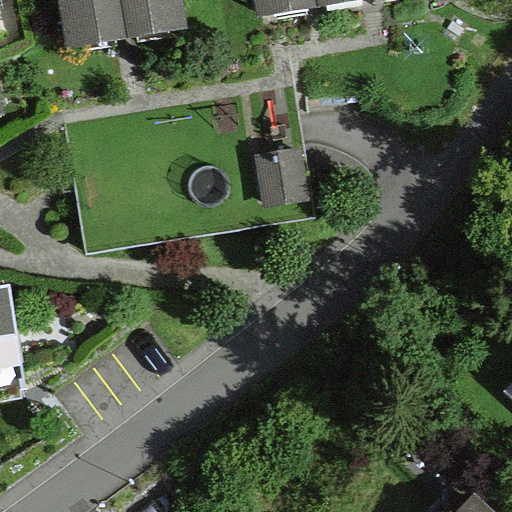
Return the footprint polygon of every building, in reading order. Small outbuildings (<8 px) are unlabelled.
[(66,0),(73,46),(124,38),(117,0),(66,0)] [(117,0),(124,38),(176,31),(171,0),(117,0)] [(317,0),(264,0),(267,14),(319,6),(317,0)] [(9,289),(0,289),(0,341),(16,339),(9,289)] [(489,511),(469,493),(450,511),(489,511)]
